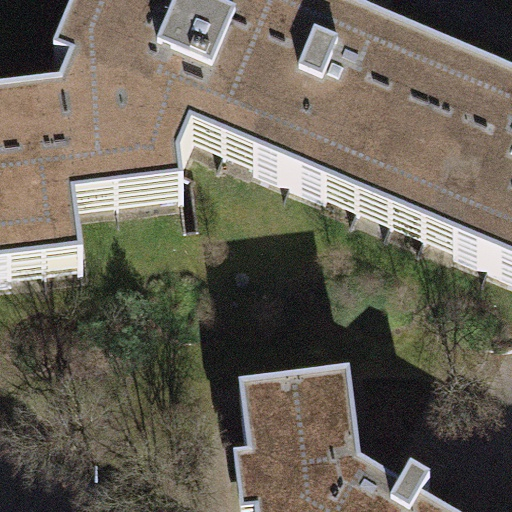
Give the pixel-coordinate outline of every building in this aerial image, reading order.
[(106,0),(61,108),(59,109),(71,201),(73,201),(113,196),(113,198),(183,189),(181,178),(201,132),(198,131),(253,0),(106,0)] [(278,0),(253,0),(198,131),(201,132),(263,158),(254,177),(326,207),(334,188),(396,215),(455,75),(337,25),(278,0)] [(511,98),(455,75),(396,215),(462,242),(454,262),(511,285),(511,98)] [(0,290),(12,289),(10,268),(81,259),(73,201),(71,201),(59,109),(0,116),(0,290)] [(423,511),(431,500),(412,489),(403,504),(361,478),(350,390),(240,403),(249,476),(261,475),(265,511),(423,511)]
